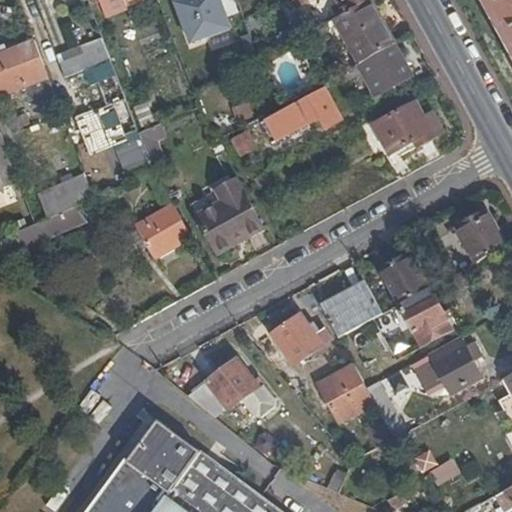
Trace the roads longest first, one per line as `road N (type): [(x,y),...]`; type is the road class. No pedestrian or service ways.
road 1 (unclassified): [(126,351),(503,147)]
road 2 (residential): [(423,0),(503,147)]
